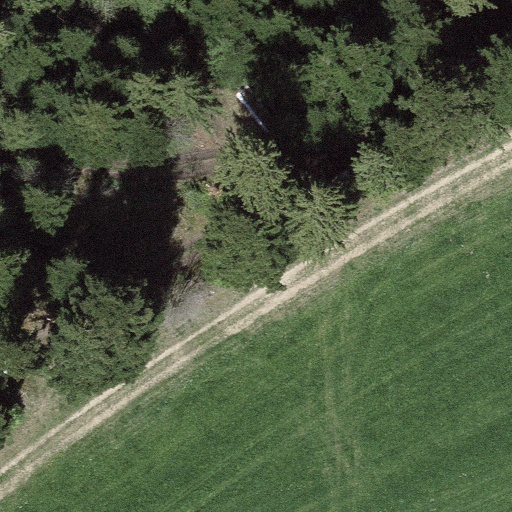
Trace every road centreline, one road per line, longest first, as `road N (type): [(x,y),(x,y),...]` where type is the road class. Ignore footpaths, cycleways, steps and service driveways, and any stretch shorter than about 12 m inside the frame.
road 1 (track): [(0,482),(511,145)]
road 2 (track): [(0,335),(511,120)]
